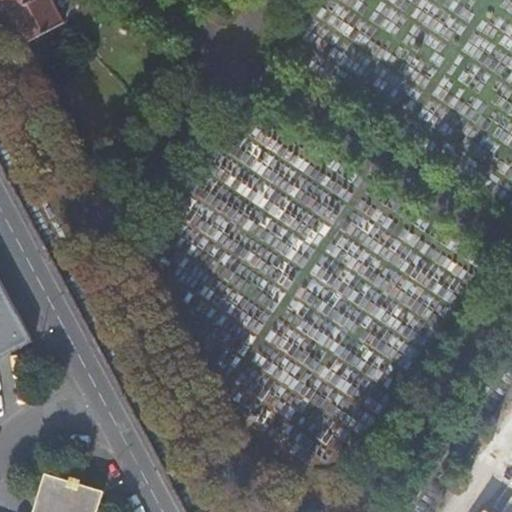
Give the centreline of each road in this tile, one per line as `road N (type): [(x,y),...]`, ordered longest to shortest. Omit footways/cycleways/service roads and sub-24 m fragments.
road 1 (unclassified): [(0,205),(97,388)]
road 2 (unclassified): [(97,388),(162,511)]
